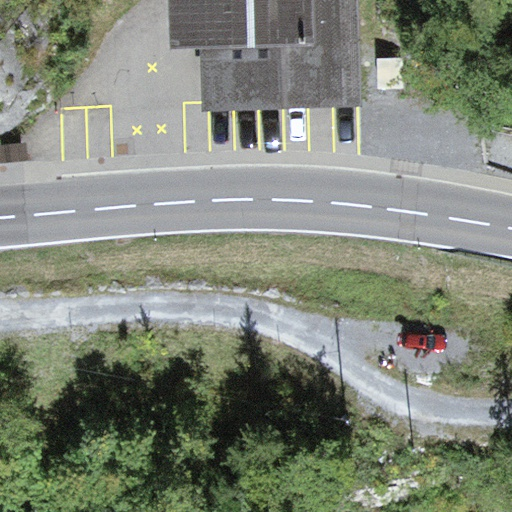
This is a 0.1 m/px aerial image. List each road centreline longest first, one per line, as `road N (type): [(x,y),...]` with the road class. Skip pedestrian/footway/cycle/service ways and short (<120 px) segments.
road 1 (unclassified): [(0,313),(228,310),(291,328),(424,402),(511,412)]
road 2 (tertiary): [(0,217),(310,200),(511,228)]
